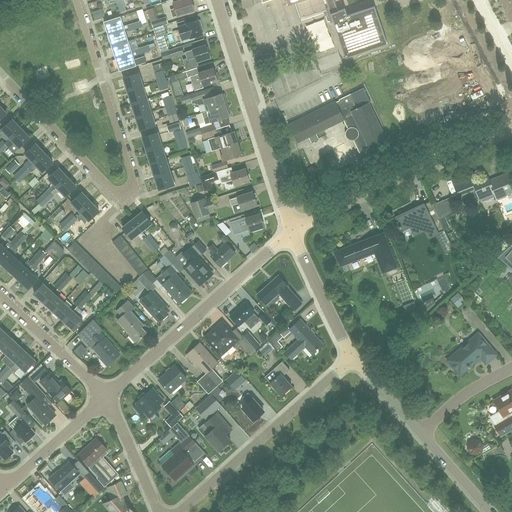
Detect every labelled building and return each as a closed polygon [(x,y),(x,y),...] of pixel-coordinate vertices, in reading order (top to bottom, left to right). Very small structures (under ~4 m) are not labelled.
[(122,0),(115,0),(120,13),(126,11),(122,0)] [(173,17),(177,16),(195,10),(191,0),(182,0),(173,3),(175,8),(170,10),(173,17)] [(261,0),(263,2),(269,0),(285,0),(288,6),(306,0),(325,0),(345,58),(387,44),(374,6),(347,16),(345,9),(338,11),(333,0),(261,0)] [(511,0),(501,0),(505,9),(511,6),(511,0)] [(108,34),(125,29),(121,17),(104,22),(108,34)] [(151,21),(153,28),(165,24),(168,23),(166,17),(158,19),(151,21)] [(186,21),(177,23),(182,41),(190,38),(202,34),(205,33),(202,26),(200,27),(198,19),(186,23),(186,21)] [(125,29),(108,34),(112,46),(129,41),(125,29)] [(129,41),(112,46),(116,58),(132,53),(129,41)] [(186,59),(187,63),(184,64),(186,70),(198,66),(197,62),(210,57),(206,45),(192,49),(193,50),(185,52),(187,58),(186,59)] [(149,48),(135,52),(136,55),(150,51),(155,49),(154,46),(149,48)] [(167,51),(161,53),(163,60),(184,54),(182,47),(168,52),(167,51)] [(132,53),(116,58),(120,71),(146,62),(144,56),(134,59),(132,53)] [(294,62),(295,68),(307,64),(306,58),(294,62)] [(152,66),(154,73),(157,82),(166,79),(163,71),(165,70),(162,63),(152,66)] [(199,73),(190,76),(191,77),(194,88),(203,86),(218,81),(217,81),(220,80),(217,72),(215,73),(214,68),(199,73)] [(188,77),(186,71),(169,77),(169,78),(171,83),(188,77)] [(124,78),(128,91),(143,86),(139,73),(124,78)] [(169,88),(166,79),(157,82),(160,91),(169,88)] [(128,91),(132,104),(147,99),(143,86),(128,91)] [(303,117),(288,125),(297,143),(309,137),(311,143),(319,139),(316,134),(343,120),(348,130),(347,131),(346,133),(346,135),(347,137),(349,138),(351,139),(353,139),(359,153),(369,148),(368,146),(385,138),(380,129),(376,121),(377,121),(368,103),(370,103),(363,88),(350,94),(339,100),(339,101),(335,103),(335,102),(303,117)] [(186,96),(188,103),(191,101),(201,98),(199,92),(186,96)] [(201,100),(205,111),(227,104),(224,94),(222,95),(222,93),(215,95),(202,100),(201,100)] [(165,107),(174,105),(171,96),(162,98),(165,107)] [(132,104),(136,116),(151,112),(147,99),(132,104)] [(229,116),(228,115),(230,115),(227,104),(205,111),(202,112),(203,118),(204,118),(206,124),(229,116)] [(174,105),(165,107),(170,123),(179,120),(177,114),(174,105)] [(151,112),(136,116),(141,130),(155,125),(151,112)] [(189,128),(200,127),(200,118),(188,119),(189,128)] [(11,139),(21,129),(13,120),(2,129),(11,139)] [(169,133),(181,129),(179,123),(167,126),(169,133)] [(202,134),(215,129),(214,123),(200,128),(202,134)] [(200,134),(198,128),(190,131),(192,137),(200,134)] [(30,138),(21,129),(11,139),(6,144),(0,149),(0,154),(8,147),(9,149),(13,153),(20,148),(30,138)] [(217,135),(215,129),(202,134),(203,139),(217,135)] [(182,130),(173,132),(176,141),(185,139),(182,130)] [(211,151),(222,148),(238,143),(234,131),(215,137),(208,140),(211,151)] [(143,137),(147,150),(161,146),(157,133),(143,137)] [(185,139),(176,141),(179,150),(187,147),(185,139)] [(238,143),(222,148),(224,154),(221,155),(223,161),(241,155),(238,143)] [(24,164),(25,165),(13,176),(16,180),(44,153),(36,144),(25,154),(30,159),(24,164)] [(147,150),(151,163),(166,159),(161,146),(147,150)] [(44,153),(16,180),(19,183),(31,172),(32,172),(38,167),(43,172),(53,162),(44,153)] [(183,163),(184,167),(193,164),(190,155),(181,158),(183,163)] [(151,163),(155,176),(170,171),(166,159),(151,163)] [(15,160),(5,169),(10,174),(20,165),(15,160)] [(228,168),(226,161),(212,166),(214,172),(228,168)] [(195,171),(193,164),(184,167),(187,176),(188,180),(189,186),(199,184),(201,183),(197,170),(195,171)] [(57,187),(67,177),(59,168),(48,178),(57,187)] [(218,183),(222,182),(222,184),(225,183),(227,188),(229,189),(235,187),(235,186),(250,181),(246,169),(231,173),(231,174),(227,175),(225,169),(217,172),(201,177),(205,190),(212,188),(210,182),(215,180),(215,182),(218,183)] [(170,171),(155,176),(159,189),(175,184),(173,179),(172,179),(170,171)] [(471,178),(455,184),(459,193),(460,197),(467,194),(469,199),(471,202),(479,198),(479,199),(494,193),(496,199),(511,191),(511,171),(490,181),(487,175),(472,181),(471,178)] [(67,177),(57,187),(66,196),(76,187),(67,177)] [(49,189),(42,195),(49,201),(55,195),(49,189)] [(253,191),(237,196),(237,197),(230,200),(232,206),(239,203),(241,210),(257,205),(257,204),(259,204),(257,196),(255,197),(253,191)] [(80,211),(91,202),(82,192),(71,202),(80,211)] [(42,195),(36,201),(42,207),(49,201),(42,195)] [(216,198),(205,202),(204,199),(191,203),(196,217),(209,213),(208,211),(219,207),(216,198)] [(443,200),(435,204),(440,217),(444,216),(449,214),(443,200)] [(91,202),(80,211),(88,220),(89,221),(99,211),(91,202)] [(415,209),(396,218),(402,231),(410,227),(411,231),(419,227),(422,233),(425,231),(428,238),(436,234),(441,245),(450,241),(444,230),(439,219),(436,213),(430,216),(425,204),(424,203),(414,208),(415,209)] [(56,221),(65,212),(60,207),(51,216),(56,221)] [(143,212),(133,220),(142,231),(152,223),(143,212)] [(21,231),(15,238),(21,243),(27,237),(24,234),(34,223),(35,222),(25,213),(24,214),(18,220),(26,226),(21,231)] [(72,213),(66,219),(71,225),(72,225),(78,219),(72,213)] [(246,216),(230,222),(234,234),(241,231),(241,232),(249,229),(250,231),(264,227),(260,214),(247,218),(246,216)] [(445,217),(439,219),(444,230),(449,227),(445,217)] [(66,219),(59,225),(65,231),(71,225),(66,219)] [(133,220),(123,228),(132,239),(137,235),(142,231),(133,220)] [(10,226),(2,235),(7,240),(15,231),(10,226)] [(185,237),(189,240),(195,235),(191,231),(185,237)] [(396,267),(383,233),(335,252),(340,265),(375,252),(383,272),(396,267)] [(124,239),(121,235),(112,242),(116,246),(124,239)] [(148,246),(155,241),(150,235),(147,237),(143,240),(148,246)] [(15,238),(9,244),(12,247),(13,247),(15,250),(16,249),(21,243),(15,238)] [(119,251),(127,244),(124,239),(116,246),(119,251)] [(54,242),(45,251),(49,255),(52,252),(58,246),(59,245),(54,241),(54,242)] [(155,241),(148,246),(153,253),(160,248),(155,241)] [(199,241),(193,245),(198,250),(202,254),(207,250),(199,241)] [(79,245),(75,242),(68,249),(71,253),(79,245)] [(0,260),(9,251),(8,251),(12,247),(9,244),(8,243),(4,247),(0,243),(0,260)] [(208,248),(211,251),(214,254),(211,256),(221,267),(235,253),(226,243),(218,250),(213,244),(208,248)] [(123,255),(131,248),(127,244),(119,251),(123,255)] [(511,244),(500,255),(511,268),(511,244)] [(83,249),(79,245),(72,253),(75,257),(83,249)] [(197,252),(198,250),(193,245),(192,247),(191,246),(190,248),(184,253),(182,251),(176,257),(170,250),(163,256),(172,265),(172,264),(180,273),(185,268),(200,285),(213,274),(198,257),(199,255),(197,252)] [(126,259),(134,252),(131,248),(123,255),(126,259)] [(40,249),(36,254),(42,260),(46,255),(43,252),(40,249)] [(87,253),(83,249),(76,257),(79,261),(87,253)] [(0,260),(0,262),(9,270),(18,260),(9,251),(0,260)] [(130,263),(138,256),(134,252),(126,259),(130,263)] [(87,253),(79,261),(83,265),(91,257),(87,253)] [(33,265),(35,267),(42,260),(36,254),(29,261),(33,265)] [(138,256),(130,263),(133,268),(141,261),(138,256)] [(160,259),(168,269),(157,279),(162,285),(180,304),(193,292),(176,274),(177,272),(171,266),(172,265),(163,256),(160,259)] [(91,257),(83,265),(87,268),(94,261),(91,257)] [(22,264),(18,260),(9,270),(19,279),(33,265),(29,261),(27,259),(22,264)] [(94,261),(87,268),(91,272),(98,264),(94,261)] [(136,272),(144,265),(141,261),(133,268),(136,272)] [(98,264),(91,272),(95,276),(102,268),(98,264)] [(33,265),(19,279),(29,289),(38,279),(33,274),(38,269),(35,267),(33,265)] [(144,265),(136,272),(140,276),(143,273),(144,273),(148,269),(144,265)] [(99,280),(106,272),(102,268),(95,276),(99,280)] [(156,278),(148,269),(144,273),(152,282),(156,278)] [(106,272),(99,280),(102,284),(110,276),(106,272)] [(66,273),(60,279),(66,285),(72,278),(69,276),(68,275),(66,273)] [(140,276),(138,278),(150,292),(140,301),(159,322),(168,314),(163,308),(165,305),(152,291),(156,287),(143,273),(140,276)] [(288,286),(279,275),(257,294),(267,305),(279,294),(294,310),(302,303),(287,286),(288,286)] [(110,276),(102,284),(106,287),(114,279),(110,276)] [(60,279),(54,286),(58,289),(60,291),(66,285),(60,279)] [(114,279),(106,287),(110,291),(118,283),(114,279)] [(118,283),(110,291),(114,295),(122,287),(118,283)] [(44,303),(54,293),(44,284),(34,294),(44,303)] [(401,287),(410,306),(418,302),(408,284),(401,287)] [(86,291),(80,297),(86,303),(92,296),(89,293),(86,291)] [(54,293),(44,303),(54,312),(63,302),(54,293)] [(80,297),(74,304),(77,306),(80,309),(86,303),(80,297)] [(118,320),(130,335),(129,336),(135,342),(146,333),(141,328),(143,325),(131,311),(135,308),(128,301),(117,310),(122,316),(118,320)] [(63,302),(54,312),(64,321),(73,311),(63,302)] [(246,302),(230,316),(239,326),(244,322),(250,328),(260,320),(253,313),(254,312),(246,302)] [(430,307),(428,305),(421,311),(423,313),(430,307)] [(73,311),(64,321),(74,330),(83,320),(78,316),(82,311),(80,309),(77,306),(73,311)] [(416,306),(404,311),(406,317),(419,312),(416,306)] [(264,312),(259,317),(266,326),(272,321),(264,312)] [(313,354),(323,345),(300,319),(290,329),(300,339),(285,352),(291,359),(305,346),(313,354)] [(120,354),(100,332),(103,329),(94,320),(79,334),(83,339),(89,333),(93,338),(91,340),(96,345),(92,349),(107,366),(120,354)] [(217,352),(222,358),(228,353),(226,350),(236,341),(230,334),(232,333),(225,325),(226,324),(222,320),(203,338),(206,338),(218,351),(217,352)] [(291,331),(286,325),(279,332),(283,337),(284,338),(291,331)] [(243,336),(255,350),(261,345),(248,331),(243,336)] [(278,341),(283,337),(279,332),(269,341),(278,351),(283,347),(278,341)] [(452,358),(451,360),(451,361),(451,363),(452,365),(453,366),(460,374),(468,367),(469,368),(470,367),(469,365),(478,357),(485,365),(497,355),(478,334),(454,355),(453,356),(452,358)] [(7,354),(17,343),(8,335),(0,343),(0,347),(1,348),(7,354)] [(243,337),(237,343),(248,355),(254,349),(243,337)] [(11,369),(26,352),(17,343),(7,354),(13,359),(8,365),(7,366),(11,369)] [(198,363),(206,373),(207,373),(218,363),(200,343),(190,352),(186,355),(195,365),(198,363)] [(265,357),(273,350),(268,344),(260,351),(265,357)] [(26,370),(31,365),(35,361),(26,352),(11,369),(13,371),(19,365),(26,371),(26,370)] [(289,370),(282,362),(265,377),(281,396),(292,386),(282,376),(289,370)] [(29,375),(30,376),(35,382),(48,371),(42,365),(41,364),(29,375)] [(175,365),(159,380),(170,393),(186,378),(175,365)] [(7,366),(1,372),(8,378),(13,371),(11,369),(7,366)] [(237,370),(226,380),(235,390),(246,380),(237,370)] [(50,371),(40,380),(50,391),(49,391),(59,402),(71,390),(62,380),(60,382),(50,371)] [(207,373),(206,373),(197,382),(208,394),(218,385),(207,373)] [(29,376),(21,383),(34,398),(28,404),(45,424),(56,415),(42,399),(46,395),(29,376)] [(136,403),(136,404),(133,407),(140,416),(144,412),(148,417),(161,406),(160,405),(164,401),(153,388),(136,403)] [(501,411),(491,417),(496,425),(495,425),(501,435),(511,428),(511,413),(511,389),(494,400),(501,411)] [(248,403),(243,408),(254,420),(264,411),(255,401),(255,400),(248,393),(243,397),(248,403)] [(178,397),(172,402),(180,411),(186,406),(178,397)] [(24,412),(25,411),(14,400),(8,405),(18,416),(19,417),(24,412)] [(169,401),(163,407),(172,416),(178,411),(169,401)] [(205,419),(213,412),(204,401),(196,408),(205,419)] [(17,417),(17,418),(10,424),(14,429),(10,432),(21,444),(22,444),(21,444),(24,441),(25,442),(36,433),(32,428),(24,420),(28,416),(24,412),(19,417),(18,416),(17,417)] [(210,432),(205,436),(218,451),(230,440),(220,428),(226,423),(217,413),(204,424),(210,432)] [(176,425),(171,431),(176,437),(182,431),(176,425)] [(0,454),(5,460),(13,452),(8,447),(14,441),(5,431),(2,434),(0,432),(0,454)] [(197,444),(188,435),(172,450),(175,453),(163,465),(175,478),(186,468),(187,470),(194,464),(185,454),(197,444)] [(79,454),(89,466),(88,467),(98,477),(96,478),(104,487),(118,474),(103,457),(108,453),(106,451),(107,450),(97,438),(79,454)] [(483,447),(480,442),(474,441),(470,444),(468,450),(471,454),(477,455),(482,452),(483,447)] [(71,481),(80,473),(70,462),(56,474),(55,473),(49,478),(60,491),(59,492),(63,496),(73,487),(74,485),(71,481)] [(89,472),(82,478),(84,479),(84,480),(90,486),(97,494),(103,488),(90,474),(89,472)] [(121,496),(126,494),(121,482),(106,489),(111,500),(102,504),(108,511),(132,511),(123,502),(121,496)] [(56,511),(58,510),(61,507),(54,500),(50,496),(49,498),(40,487),(27,498),(39,511),(43,511),(51,506),(56,511)]
